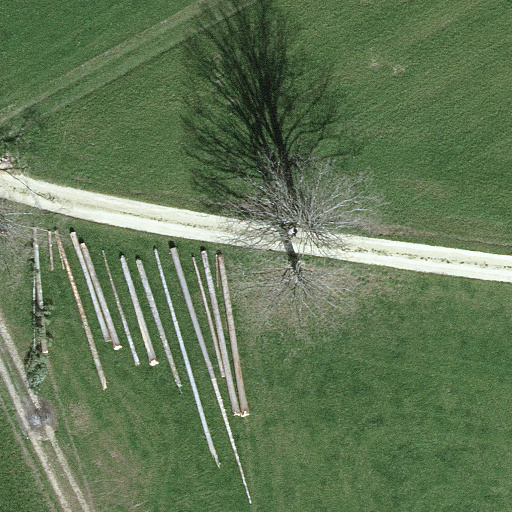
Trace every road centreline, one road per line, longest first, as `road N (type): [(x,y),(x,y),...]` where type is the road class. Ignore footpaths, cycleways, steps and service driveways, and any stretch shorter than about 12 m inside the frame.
road 1 (track): [(0,120),(212,0)]
road 2 (track): [(76,511),(0,343)]
